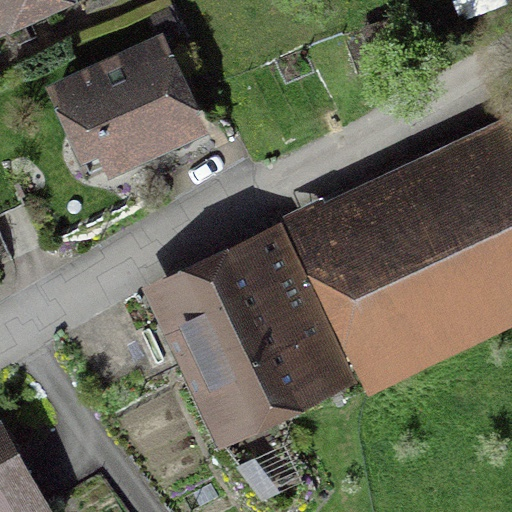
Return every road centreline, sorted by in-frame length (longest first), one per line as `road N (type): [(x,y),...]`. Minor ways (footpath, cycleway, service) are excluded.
road 1 (residential): [(0,340),(273,185)]
road 2 (track): [(273,185),(511,48)]
